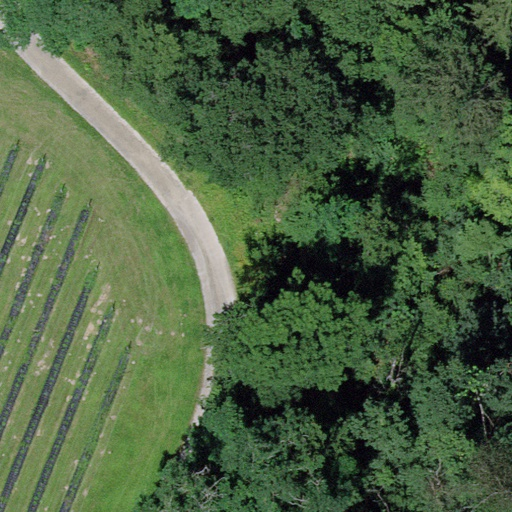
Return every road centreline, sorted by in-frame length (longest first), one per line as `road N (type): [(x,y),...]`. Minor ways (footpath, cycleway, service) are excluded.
road 1 (track): [(166,511),(223,389),(239,305),(142,157),(40,56),(4,0)]
road 2 (track): [(286,0),(511,108)]
